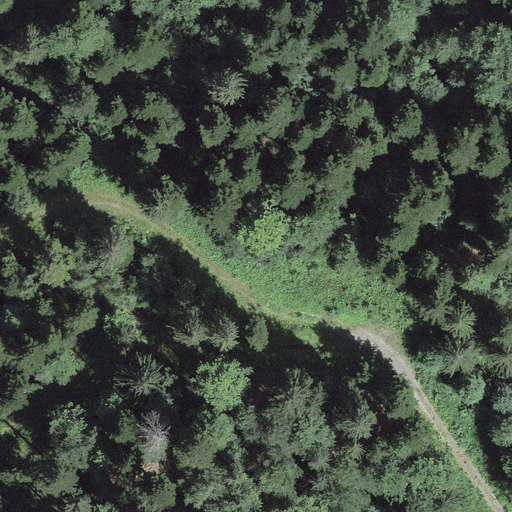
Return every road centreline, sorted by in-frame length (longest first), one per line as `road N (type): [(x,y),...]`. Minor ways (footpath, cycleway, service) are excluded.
road 1 (track): [(508,511),(394,342),(351,324),(301,317),(123,196),(82,196),(0,217)]
road 2 (track): [(0,438),(106,354),(157,341),(394,342)]
